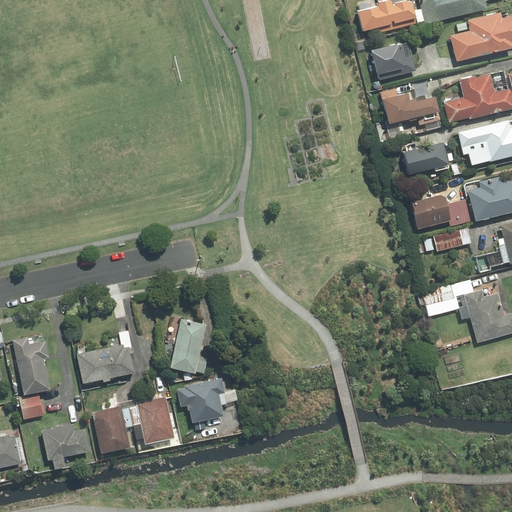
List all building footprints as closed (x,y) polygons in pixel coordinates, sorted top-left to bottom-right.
[(483,10),(480,0),(415,0),(422,26),(483,10)] [(372,10),(352,14),(357,34),(410,21),(406,3),(387,7),(386,2),(371,6),(372,10)] [(497,15),(463,22),(465,33),(445,37),(452,64),(508,51),(507,45),(511,43),(511,16),(497,19),(497,15)] [(467,120),(511,109),(511,93),(511,88),(493,92),(489,74),(475,78),(474,76),(458,80),(463,98),(443,102),(448,123),(467,119),(467,120)] [(402,96),(395,97),(393,90),(377,93),(379,102),(376,102),(382,127),(433,115),(429,98),(404,104),(402,96)] [(504,122),(453,134),(457,149),(480,144),(485,164),(511,157),(511,128),(506,130),(504,122)] [(437,145),(397,155),(398,166),(403,178),(443,169),(437,145)] [(511,181),(496,185),(495,178),(474,183),(475,190),(463,193),(471,224),(511,213),(511,181)] [(438,197),(404,204),(406,217),(414,231),(446,223),(440,210),(438,197)] [(462,201),(443,205),(448,228),(466,224),(462,201)] [(511,222),(496,227),(505,266),(511,264),(511,222)] [(467,247),(464,230),(430,236),(431,239),(421,241),(423,254),(433,252),(434,253),(467,247)] [(478,291),(460,296),(473,345),(511,333),(511,318),(511,314),(501,317),(495,294),(480,298),(478,291)] [(209,357),(201,355),(208,321),(182,316),(172,365),(205,372),(209,357)] [(30,335),(14,338),(25,391),(53,386),(46,356),(51,355),(47,338),(31,342),(30,335)] [(126,342),(78,351),(84,381),(137,369),(131,344),(127,345),(126,342)] [(179,385),(183,404),(191,402),(194,419),(226,413),(222,391),(227,390),(224,375),(179,385)] [(42,391),(20,395),(24,418),(46,414),(42,391)] [(169,394),(138,401),(147,441),(177,435),(169,394)] [(123,403),(94,409),(103,450),(132,444),(123,403)] [(68,463),(66,454),(93,448),(86,418),(44,428),(50,457),(55,456),(57,466),(68,463)] [(0,466),(23,462),(17,434),(12,435),(11,432),(0,433),(0,466)]
